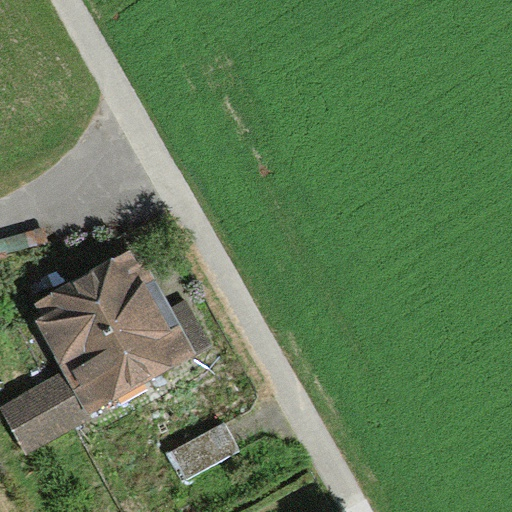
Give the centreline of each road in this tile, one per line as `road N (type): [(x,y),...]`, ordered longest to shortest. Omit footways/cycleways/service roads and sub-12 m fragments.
road 1 (track): [(357,511),(65,0)]
road 2 (residential): [(0,221),(161,165)]
